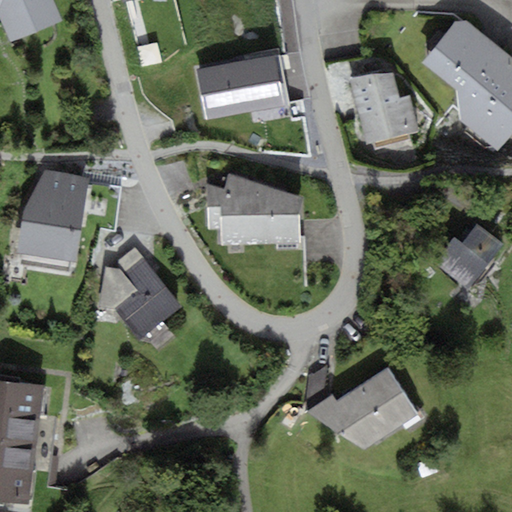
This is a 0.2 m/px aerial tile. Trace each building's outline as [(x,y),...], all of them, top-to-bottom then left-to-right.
[(58,23),(49,0),(0,0),(0,23),(7,43),(58,23)] [(271,47),(217,0),(214,0),(177,41),(233,90),(271,47)] [(511,61),(459,20),(424,63),(457,89),(459,120),(500,152),(511,135),(511,61)] [(419,135),(411,97),(400,99),(395,73),(354,81),(367,146),(419,135)] [(234,225),(236,243),(319,239),(319,195),(219,159),(223,225),(234,225)] [(87,179),(41,174),(38,209),(19,207),(15,248),(5,247),(1,286),(30,290),(35,250),(54,252),(58,211),(83,214),(87,179)] [(456,239),(435,266),(469,293),(505,247),(478,225),(463,244),(456,239)] [(143,257),(118,277),(129,291),(113,304),(144,342),(185,309),(143,257)] [(420,417),(389,373),(340,403),(335,396),(310,414),(337,435),(367,450),(420,417)] [(47,385),(0,379),(0,501),(33,505),(47,385)]
